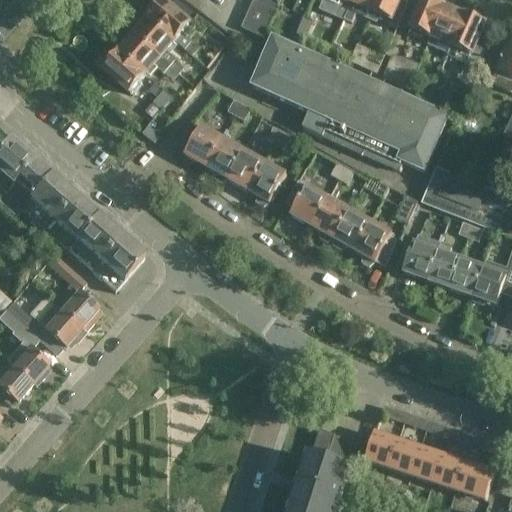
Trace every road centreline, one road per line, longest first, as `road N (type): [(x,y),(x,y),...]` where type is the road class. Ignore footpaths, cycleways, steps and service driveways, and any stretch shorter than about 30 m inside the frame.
road 1 (residential): [(511,382),(329,290),(163,175),(139,173),(109,199)]
road 2 (residential): [(0,491),(194,271)]
road 3 (residential): [(292,345),(511,426)]
road 4 (residential): [(236,511),(292,345)]
road 5 (residential): [(0,99),(109,199)]
road 6 (residential): [(194,271),(292,345)]
